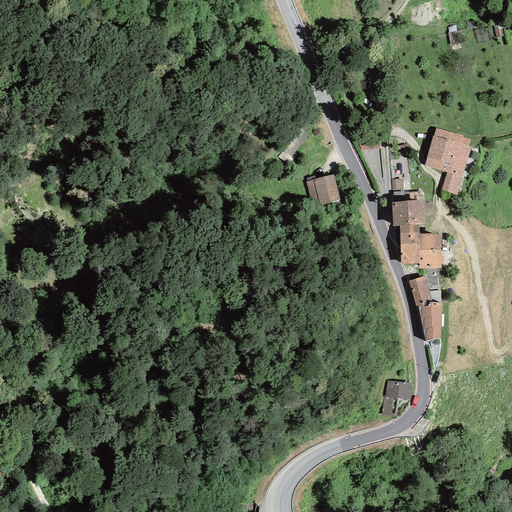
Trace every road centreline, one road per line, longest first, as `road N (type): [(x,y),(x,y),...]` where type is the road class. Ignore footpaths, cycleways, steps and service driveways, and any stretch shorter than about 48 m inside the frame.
road 1 (tertiary): [(280,511),(281,489),(300,467),(403,423),(423,384),(396,269),(283,0)]
road 2 (track): [(0,316),(24,394),(22,442),(32,483),(48,511)]
road 3 (track): [(421,396),(495,270),(511,269)]
